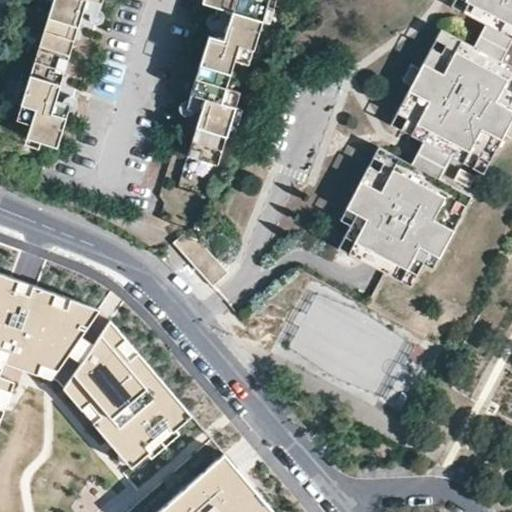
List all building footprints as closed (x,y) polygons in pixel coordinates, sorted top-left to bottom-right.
[(53,0),(53,3),(31,75),(26,92),(41,97),(37,107),(28,137),(57,146),(66,117),(54,113),(58,100),(83,15),(87,2),(103,7),(105,0),(53,0)] [(274,0),(206,0),(206,2),(216,6),(234,11),(225,41),(208,35),(187,100),(205,106),(203,111),(189,156),(221,166),(234,122),(240,107),(224,102),(229,87),(237,60),(242,44),(259,49),(268,24),(274,0)] [(281,0),(274,0),(268,24),(274,25),(281,0)] [(511,0),(458,0),(453,9),(488,27),(476,49),(443,32),(422,71),(393,127),(403,133),(428,146),(456,161),(488,178),(509,139),(511,134),(511,68),(505,65),(511,52),(511,0)] [(99,19),(103,7),(87,2),(83,15),(99,19)] [(216,6),(208,35),(225,41),(234,11),(216,6)] [(254,65),(259,49),(242,44),(237,60),(254,65)] [(413,88),(422,71),(414,67),(405,83),(413,88)] [(17,89),(26,92),(31,75),(22,72),(17,89)] [(224,102),(240,107),(245,92),(229,87),(224,102)] [(41,97),(26,92),(23,103),(37,107),(41,97)] [(54,113),(66,117),(70,104),(58,100),(54,113)] [(205,106),(187,100),(185,105),(203,111),(205,106)] [(248,110),(240,107),(234,122),(243,125),(248,110)] [(444,183),(456,161),(428,146),(417,169),(444,183)] [(438,273),(476,201),(444,183),(417,169),(381,149),(342,222),(352,228),(340,250),(416,290),(428,268),(438,273)] [(483,183),(468,175),(462,186),(470,190),(477,194),(483,183)] [(0,358),(5,361),(59,380),(71,359),(83,339),(99,312),(0,272),(0,358)] [(191,414),(112,320),(96,347),(84,366),(68,393),(130,466),(191,414)] [(83,339),(71,359),(84,366),(96,347),(83,339)] [(0,424),(16,381),(0,374),(0,424)] [(275,511),(276,511),(224,453),(156,511),(275,511)] [(124,511),(126,511),(116,501),(105,511),(124,511)]
